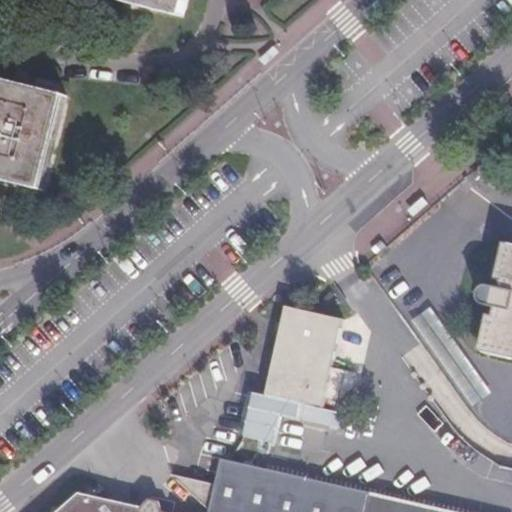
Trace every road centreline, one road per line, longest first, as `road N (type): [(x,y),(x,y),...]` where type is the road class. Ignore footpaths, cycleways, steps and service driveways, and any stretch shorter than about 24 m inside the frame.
road 1 (secondary): [(0,503),(311,234)]
road 2 (unclassified): [(216,0),(197,47),(175,61),(152,66),(0,53)]
road 3 (secondary): [(222,132),(60,277)]
road 4 (secondary): [(380,173),(511,60)]
road 5 (secondary): [(293,70),(297,128),(307,144),(380,173)]
road 6 (secondary): [(311,234),(302,184),(289,164),(265,145),(222,132)]
